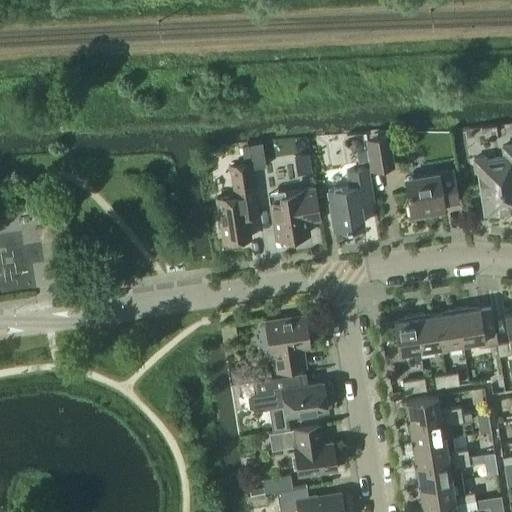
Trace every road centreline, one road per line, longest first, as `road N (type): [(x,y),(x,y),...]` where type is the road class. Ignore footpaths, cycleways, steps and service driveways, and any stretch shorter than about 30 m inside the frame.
road 1 (residential): [(342,273),(79,322),(0,325)]
road 2 (residential): [(342,273),(376,511)]
road 3 (residential): [(511,261),(443,258),(342,273)]
